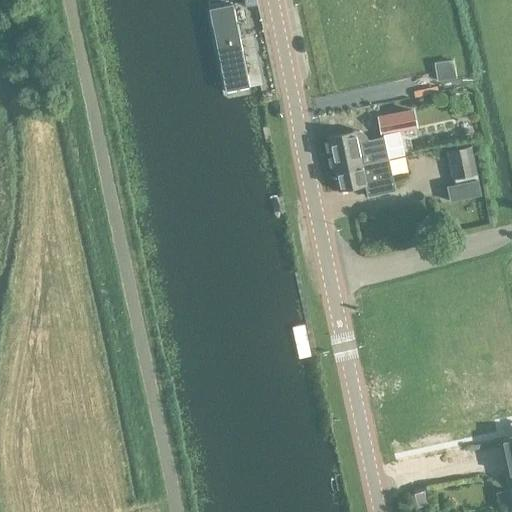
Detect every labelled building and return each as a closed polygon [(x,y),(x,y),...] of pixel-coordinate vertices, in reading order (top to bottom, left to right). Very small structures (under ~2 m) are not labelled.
[(216,104),(263,94),(241,0),(206,0),(195,3),(216,104)] [(436,64),(438,81),(457,78),(454,61),(436,64)] [(384,136),(369,139),(366,135),(363,132),(359,130),(355,131),(355,129),(354,129),(354,131),(328,136),(335,172),(388,161),(387,159),(406,155),(401,129),(415,126),(412,110),(380,117),(384,136)] [(469,148),(448,152),(453,179),(474,175),(469,148)] [(388,161),(335,172),(339,189),(365,184),(367,196),(394,190),(388,161)]
